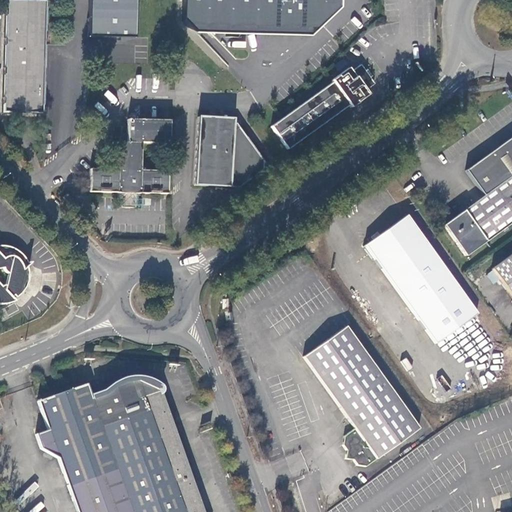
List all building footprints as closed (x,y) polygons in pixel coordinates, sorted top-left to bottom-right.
[(134,0),(87,0),(87,37),(134,38),(134,0)] [(181,0),(181,21),(188,28),(191,28),(197,35),(199,33),(308,36),(338,7),(337,0),(181,0)] [(41,2),(5,1),(2,112),(39,113),(41,2)] [(331,83),(271,128),(287,150),(347,105),(350,108),(367,96),(364,92),(373,86),(368,79),(371,77),(366,70),(363,72),(358,65),(349,72),(347,69),(330,81),(331,83)] [(197,117),(193,186),(206,186),(238,187),(261,171),(261,166),(261,160),(247,141),(249,139),(247,135),(244,137),(232,120),(197,117)] [(89,169),(88,192),(128,193),(163,194),(164,172),(139,171),(140,143),(165,143),(165,121),(127,119),(127,142),(118,142),(117,170),(89,169)] [(511,222),(511,137),(464,172),(482,198),(462,212),(463,213),(442,228),(463,257),(486,241),(486,242),(511,222)] [(70,194),(66,198),(72,204),(77,200),(70,194)] [(476,314),(406,217),(375,239),(364,247),(434,344),(476,314)] [(15,296),(16,295),(19,298),(21,296),(26,289),(27,286),(30,280),(31,272),(31,270),(30,261),(25,254),(22,252),(18,249),(12,246),(11,246),(2,246),(0,246),(0,303),(4,304),(11,303),(17,300),(15,296)] [(511,299),(511,254),(490,270),(511,299)] [(364,467),(417,429),(344,327),(300,359),(352,430),(343,437),(342,446),(345,451),(342,453),(345,457),(349,461),(352,459),(357,467),(364,467)] [(89,386),(38,404),(50,437),(38,441),(42,451),(58,462),(76,511),(204,511),(162,391),(141,383),(126,384),(94,398),(89,386)]
